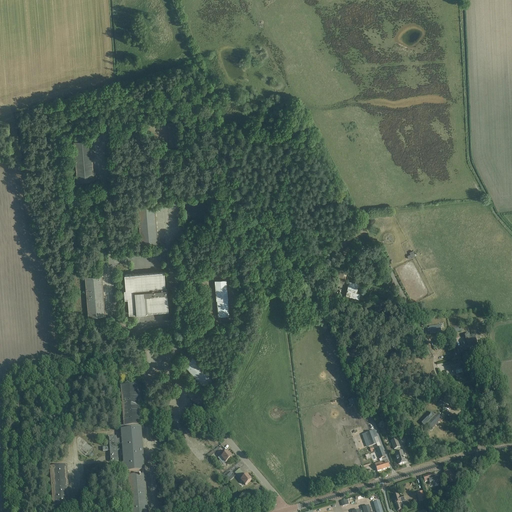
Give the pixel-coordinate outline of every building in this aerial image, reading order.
[(177,123),(168,123),(170,147),(179,146),(177,123)] [(94,181),(92,151),(91,140),(74,142),(77,182),(94,181)] [(158,244),(155,203),(137,205),(141,245),(158,244)] [(342,252),(340,254),(344,257),(345,256),(350,251),(356,244),(357,243),(354,240),(352,241),(346,247),(342,252)] [(415,256),(413,251),(409,252),(410,254),(407,256),(409,259),(415,256)] [(129,314),(168,310),(169,310),(167,287),(166,287),(164,271),(125,274),(126,289),(124,289),(125,299),(128,298),(129,314)] [(95,316),(95,318),(98,318),(97,316),(106,316),(102,275),(85,277),(88,317),(95,316)] [(218,316),(226,316),(229,315),(226,280),(215,281),(218,316)] [(346,296),(350,297),(359,299),(360,294),(356,293),(358,283),(349,282),(346,296)] [(441,333),(440,325),(430,327),(431,334),(441,333)] [(471,338),(470,335),(469,334),(465,336),(468,345),(459,347),(461,355),(473,351),(472,347),(476,345),(477,347),(478,346),(475,337),(471,338)] [(212,379),(194,358),(193,357),(184,365),(185,366),(187,367),(186,367),(187,368),(203,386),(212,379)] [(456,374),(461,373),(462,373),(461,369),(463,369),(462,362),(451,365),(453,372),(455,371),(456,374)] [(121,394),(124,426),(141,424),(138,385),(121,386),(121,393),(120,393),(120,394),(121,394)] [(200,391),(196,394),(198,396),(198,397),(201,400),(202,399),(205,397),(200,391)] [(438,405),(443,408),(448,402),(442,399),(438,405)] [(63,420),(62,407),(54,408),(55,421),(63,420)] [(432,413),(421,423),(424,426),(427,424),(432,429),(443,419),(437,413),(435,416),(432,413)] [(128,472),(128,476),(140,475),(140,471),(145,471),(141,424),(124,426),(121,426),(122,440),(122,444),(123,451),(120,451),(121,456),(123,456),(124,472),(128,472)] [(375,430),(370,432),(364,434),(368,447),(377,444),(375,438),(377,437),(375,430)] [(399,447),(396,439),(395,440),(393,436),(390,438),(391,441),(394,450),(395,449),(399,448),(399,447)] [(117,445),(122,444),(122,440),(117,440),(117,437),(109,437),(111,462),(119,462),(117,445)] [(381,447),(377,449),(381,459),(385,457),(381,447)] [(226,453),(224,451),(220,454),(221,454),(220,455),(219,455),(221,458),(222,458),(225,462),(226,463),(226,462),(228,460),(232,457),(228,452),(226,453)] [(402,452),(396,454),(399,465),(406,463),(402,452)] [(387,461),(375,464),(378,472),(390,468),(387,461)] [(53,507),(70,506),(67,466),(49,467),(53,507)] [(451,471),(444,473),(448,484),(454,482),(451,471)] [(140,475),(128,476),(130,511),(148,511),(145,474),(140,475)] [(244,474),(239,478),(241,481),(245,485),(252,480),(247,475),(246,476),(244,474)] [(436,479),(434,474),(423,477),(425,482),(425,483),(430,481),(436,479)] [(423,492),(417,494),(419,503),(426,501),(423,492)] [(393,497),(394,501),(397,511),(402,510),(399,503),(405,501),(403,496),(400,498),(399,495),(393,497)] [(382,511),(380,502),(374,504),(376,511),(382,511)]
